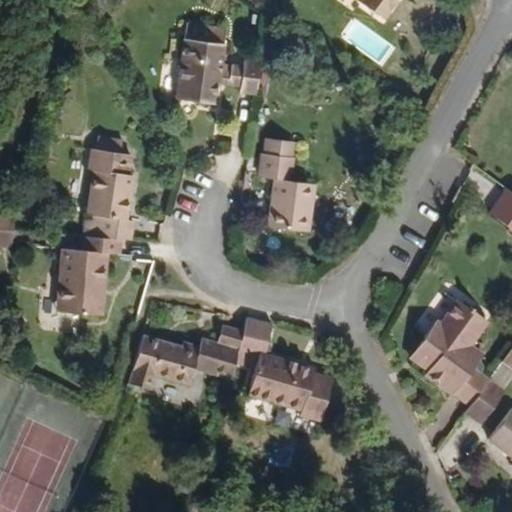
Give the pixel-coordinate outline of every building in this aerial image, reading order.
[(365,0),(384,12),(391,0),(365,0)] [(239,89),(256,91),(260,57),(242,55),(241,60),(228,58),(227,64),(220,63),(227,21),(188,15),(177,88),(215,96),(219,78),(239,81),(239,89)] [(267,142),(293,146),(295,132),(269,127),(267,142)] [(93,132),(92,145),(108,146),(112,146),(113,134),(93,132)] [(268,215),(305,220),(312,172),(291,168),(296,147),(293,146),(267,142),(263,141),(260,163),(275,167),(268,215)] [(119,232),(126,232),(128,212),(122,210),(126,171),(122,170),(124,147),(112,146),(108,146),(92,145),(85,144),(83,164),(87,165),(85,188),(93,188),(89,229),(119,232)] [(81,228),(89,229),(93,188),(85,188),(81,228)] [(511,190),(494,214),(511,226),(511,190)] [(0,220),(13,222),(14,207),(0,205),(0,220)] [(0,238),(11,239),(13,222),(0,220),(0,238)] [(63,305),(99,308),(105,246),(117,247),(119,232),(89,229),(81,228),(80,242),(61,240),(59,260),(66,260),(63,304),(63,305)] [(55,303),(63,304),(66,260),(59,260),(55,303)] [(475,402),(492,378),(495,373),(476,361),(487,346),(477,340),(492,315),(462,295),(447,318),(441,315),(421,344),(443,360),(434,371),(430,377),(455,396),(459,391),(475,402)] [(301,404),(321,406),(328,365),(313,363),(313,358),(262,348),(267,318),(243,313),(241,326),(235,359),(252,362),(248,388),(302,397),(301,404)] [(190,364),(233,371),(235,359),(241,326),(217,321),(213,340),(197,336),(195,342),(179,337),(178,342),(141,330),(126,375),(147,383),(152,370),(185,380),(190,364)] [(434,371),(443,360),(421,344),(412,357),(434,371)] [(492,378),(505,386),(511,376),(511,361),(506,358),(495,373),(492,378)] [(469,410),(488,422),(510,390),(505,386),(492,378),(475,402),(469,410)] [(491,439),(511,453),(511,408),(491,439)]
